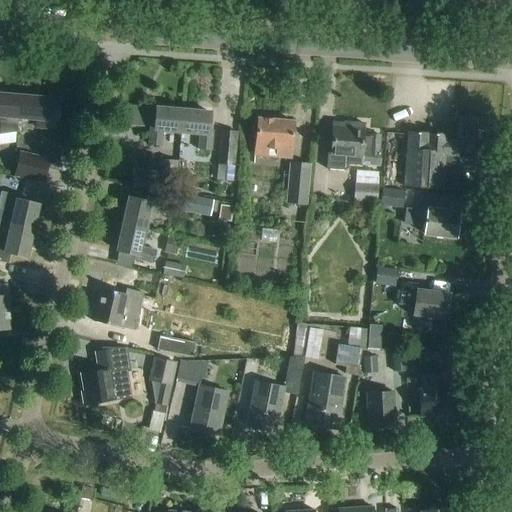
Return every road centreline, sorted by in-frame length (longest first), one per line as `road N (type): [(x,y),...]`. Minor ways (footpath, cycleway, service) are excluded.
road 1 (residential): [(482,457),(200,472),(26,437)]
road 2 (residential): [(26,437),(115,31)]
road 3 (tertiary): [(511,60),(115,31)]
road 4 (residential): [(482,457),(511,173)]
